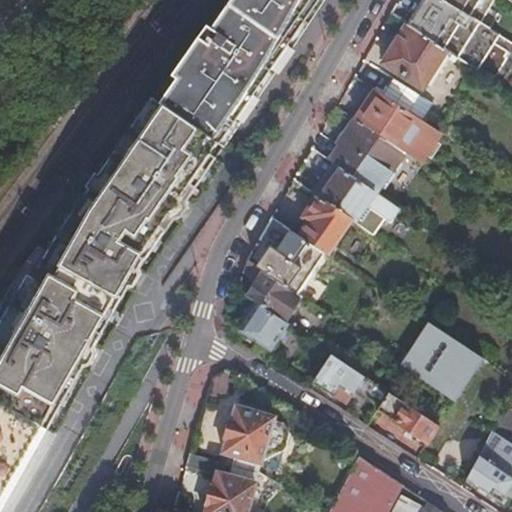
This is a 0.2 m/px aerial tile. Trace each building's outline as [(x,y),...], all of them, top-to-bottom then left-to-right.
[(224,0),(152,95),(211,140),(215,142),(217,144),(263,81),(321,1),(321,0),(224,0)] [(420,0),(405,26),(445,51),(467,65),(498,14),(488,7),(493,0),(420,0)] [(422,88),(445,51),(405,26),(382,63),(422,88)] [(388,99),(407,112),(418,95),(392,79),(381,95),(388,99)] [(418,163),(439,133),(407,112),(388,99),(381,95),(375,90),(355,120),(404,153),(403,153),(418,163)] [(80,366),(81,364),(83,364),(86,364),(90,358),(92,352),(91,348),(92,346),(126,286),(131,285),(134,280),(137,274),(136,270),(137,269),(172,218),(173,216),(177,216),(180,211),(185,205),(184,200),(185,199),(214,158),(208,154),(215,142),(211,140),(152,95),(61,228),(37,271),(31,268),(0,323),(0,402),(22,415),(40,426),(45,429),(46,427),(80,366)] [(402,155),(403,153),(404,153),(355,120),(336,147),(338,148),(330,161),(339,166),(374,190),(377,192),(385,180),(402,155)] [(354,221),(374,190),(339,166),(318,197),(351,219),(354,221)] [(377,192),(374,190),(354,221),(376,235),(388,217),(392,220),(400,208),(377,192)] [(326,255),(351,219),(318,197),(304,216),(310,219),(299,236),(324,253),(326,255)] [(310,273),(324,253),(299,236),(290,230),(277,251),(268,245),(255,264),(254,265),(286,287),(300,266),(310,273)] [(285,322),(301,297),(286,287),(254,265),(255,264),(246,259),(242,271),(255,279),(246,295),(256,302),(285,322)] [(288,323),(285,322),(256,302),(253,306),(246,316),(237,329),(270,350),(277,339),(287,325),(288,323)] [(246,316),(253,306),(248,302),(241,312),(246,316)] [(462,388),(482,358),(427,322),(407,351),(462,388)] [(287,325),(277,339),(283,343),(293,328),(287,325)] [(363,375),(330,353),(313,378),(346,400),(363,375)] [(426,442),(438,425),(388,392),(376,409),(426,442)] [(22,415),(0,402),(0,508),(45,429),(40,426),(22,415)] [(233,455),(231,464),(257,471),(262,453),(271,455),(282,447),(286,434),(279,421),(272,419),(272,415),(234,405),(220,451),(233,455)] [(500,435),(511,414),(511,410),(505,406),(492,430),(500,435)] [(492,430),(478,455),(490,463),(510,476),(511,472),(511,443),(506,440),(500,435),(492,430)] [(231,464),(189,453),(184,469),(214,474),(203,511),(245,511),(257,471),(231,464)] [(257,471),(265,476),(271,455),(262,453),(257,471)] [(511,482),(511,477),(510,476),(490,463),(478,455),(465,478),(500,501),(504,495),(511,482)] [(377,468),(357,456),(336,495),(357,507),(377,468)] [(420,511),(424,506),(398,493),(396,497),(388,511),(420,511)] [(443,511),(435,506),(427,501),(424,506),(420,511),(443,511)]
